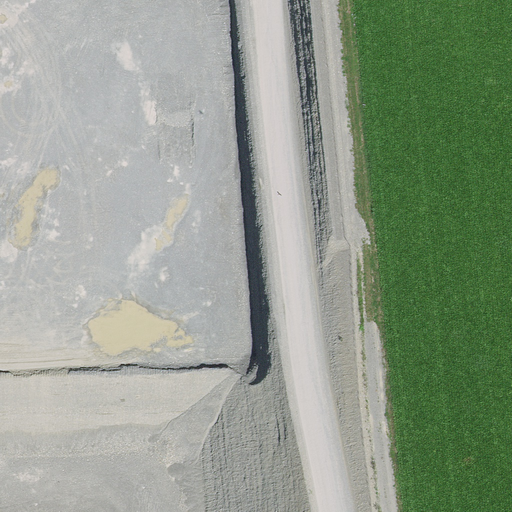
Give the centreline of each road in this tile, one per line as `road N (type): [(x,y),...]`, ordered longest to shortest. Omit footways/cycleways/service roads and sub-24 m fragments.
road 1 (track): [(337,511),(311,384),(271,0)]
road 2 (track): [(393,511),(343,0)]
